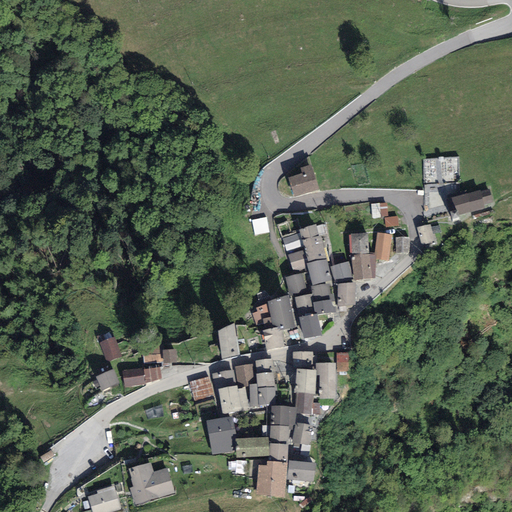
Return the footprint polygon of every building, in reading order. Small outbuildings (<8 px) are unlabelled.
[(311,164),(300,167),(302,174),(288,178),(294,196),(318,189),(311,164)] [(480,190),(451,198),(459,216),(484,208),(483,204),(492,202),(489,190),(480,192),(480,190)] [(387,202),(370,204),(372,218),(388,217),(387,202)] [(249,219),(253,237),(269,233),(264,215),(249,219)] [(398,216),(384,218),(385,227),(399,226),(398,216)] [(438,222),(431,224),(433,234),(441,232),(438,222)] [(431,224),(416,227),(421,245),(435,242),(433,234),(431,224)] [(316,225),(299,229),(304,249),(322,245),(321,236),(318,236),(316,225)] [(392,235),(377,232),(374,255),(375,259),(388,260),(392,235)] [(298,233),(282,238),(286,251),(302,246),(298,233)] [(367,233),(349,234),(350,255),(354,255),(368,254),(367,233)] [(408,237),(395,238),(396,254),(409,253),(408,237)] [(322,245),(304,249),(307,264),(326,260),(322,245)] [(302,251),(288,255),(293,273),(307,269),(302,251)] [(368,254),(354,255),(354,258),(351,258),(354,281),(375,278),(375,259),(374,255),(368,254)] [(307,264),(312,285),(331,281),(326,260),(307,264)] [(348,262),(330,266),(335,284),(353,279),(348,262)] [(302,273),(285,277),(285,278),(289,297),(306,293),(302,273)] [(328,283),(310,287),(312,293),(314,302),(330,299),(331,302),(334,301),(332,294),(330,294),(328,283)] [(355,284),(337,284),(338,306),(355,305),(355,284)] [(312,293),(294,297),(298,317),(315,314),(312,302),(314,302),(312,293)] [(288,295),(267,300),(268,304),(270,316),(292,311),(288,295)] [(331,302),(330,299),(314,302),(312,302),(315,314),(317,313),(317,315),(336,312),(335,307),(332,307),(331,302)] [(268,304),(256,308),(257,312),(252,314),(256,325),(263,323),(265,330),(273,329),(270,316),(268,304)] [(296,328),(292,311),(270,316),(273,329),(277,328),(278,332),(281,331),(296,328)] [(321,335),(317,315),(317,313),(315,314),(298,317),(303,339),(321,335)] [(234,323),(218,331),(222,359),(238,354),(234,323)] [(265,330),(262,330),(266,351),(284,348),(281,331),(278,332),(277,328),(273,329),(265,330)] [(99,343),(106,362),(121,356),(114,337),(99,343)] [(176,349),(162,350),(163,363),(177,362),(176,349)] [(312,352),(293,352),(293,369),(296,369),(312,369),(312,352)] [(336,352),(337,370),(348,370),(348,352),(336,352)] [(142,356),(143,365),(161,363),(160,354),(142,356)] [(271,360),(255,361),(256,374),(256,384),(257,388),(274,387),(274,373),(272,373),(271,360)] [(254,363),(234,367),(237,386),(238,388),(244,387),(249,386),(249,384),(255,384),(254,363)] [(335,363),(315,363),(315,369),(315,376),(319,376),(319,399),(335,399),(335,363)] [(143,368),(122,371),(124,387),(145,385),(144,384),(143,370),(143,368)] [(159,368),(143,370),(144,384),(161,379),(159,368)] [(95,376),(101,391),(119,383),(113,369),(95,376)] [(296,369),(295,380),(316,382),(315,376),(315,369),(312,369),(296,369)] [(233,370),(211,374),(214,390),(218,389),(236,386),(233,370)] [(188,381),(193,401),(214,396),(209,377),(188,381)] [(314,394),(316,382),(295,380),(294,392),(296,392),(314,394)] [(275,406),(274,387),(257,388),(256,384),(255,384),(249,384),(249,386),(250,408),(259,408),(259,406),(270,406),(275,406)] [(218,389),(220,401),(246,397),(244,387),(238,388),(237,386),(236,386),(218,389)] [(312,415),(314,394),(296,392),(295,407),(297,407),(296,413),(312,415)] [(248,410),(246,397),(220,401),(222,414),(248,410)] [(295,407),(275,406),(270,406),(270,425),(288,427),(288,430),(292,430),(293,425),(295,425),(296,413),(297,407),(295,407)] [(232,416),(206,420),(212,455),(236,450),(235,438),(237,438),(232,416)] [(312,426),(296,422),(292,442),(294,443),(293,447),(299,448),(300,444),(308,445),(312,426)] [(288,427),(270,425),(269,437),(269,443),(287,444),(288,430),(288,427)] [(237,438),(235,438),(236,450),(236,458),(269,455),(269,443),(269,437),(237,438)] [(287,463),(287,444),(269,443),(269,455),(269,461),(287,463)] [(54,457),(50,450),(39,456),(43,463),(54,457)] [(316,463),(288,460),(287,479),(314,482),(316,463)] [(269,461),(266,461),(266,466),(258,465),(256,495),(284,497),(287,463),(269,461)] [(152,462),(127,469),(132,486),(129,487),(134,505),(174,494),(167,469),(154,472),(152,462)] [(114,486),(96,491),(97,494),(87,497),(91,511),(113,511),(121,510),(114,486)]
